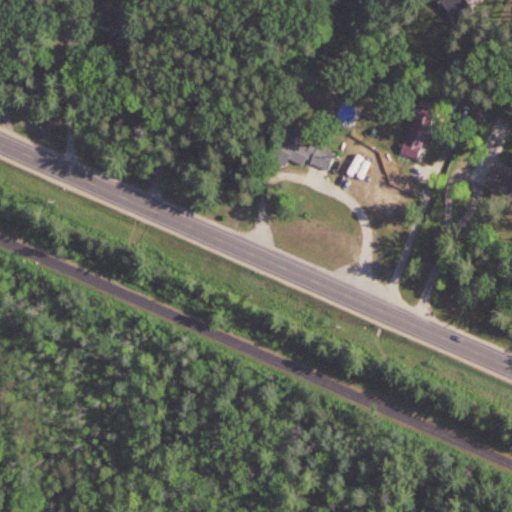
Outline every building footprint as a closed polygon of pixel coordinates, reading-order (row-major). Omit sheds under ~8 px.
[(440,0),(456,21),(482,2),(480,0),(440,0)] [(401,156),(423,164),(446,109),(424,104),(401,156)] [(266,118),(258,150),(341,179),(351,156),(266,118)] [(370,177),(376,164),(364,158),(357,171),(370,177)] [(486,186),(511,197),(511,172),(495,166),(486,186)]
